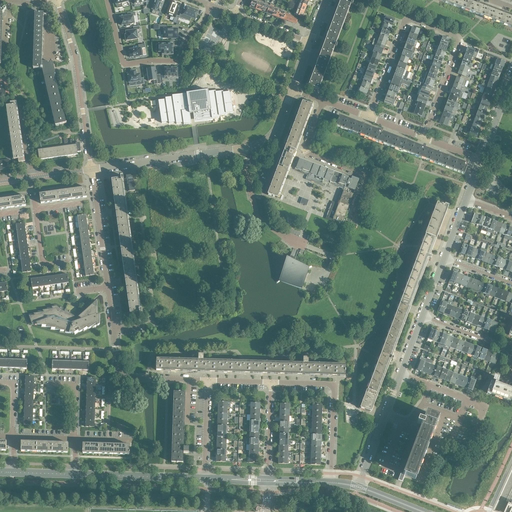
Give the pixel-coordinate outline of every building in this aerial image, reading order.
[(114,0),(116,5),(117,5),(117,8),(122,7),(121,4),(128,2),(127,0),(114,0)] [(153,0),(152,0),(151,4),(154,5),(152,10),(160,13),(159,15),(162,16),(165,9),(162,8),(164,0),(155,0),(155,1),(153,0)] [(256,10),(258,2),(259,0),(258,0),(252,0),(250,7),(256,10)] [(334,44),(349,4),(352,5),(353,3),(350,1),(350,0),(340,0),(337,9),(323,47),(309,84),(308,86),(317,90),(320,91),(321,88),(318,87),(332,51),(333,47),(336,48),(337,45),(334,44)] [(436,0),(481,17),(511,28),(511,17),(484,8),(479,5),(480,2),(477,1),(476,4),(464,0),(436,0)] [(171,1),(166,15),(174,18),(173,22),(176,24),(179,17),(176,16),(178,12),(178,11),(178,10),(179,10),(180,5),(177,3),(176,3),(175,3),(171,1)] [(261,12),(264,4),(258,2),(256,10),(261,12)] [(267,14),(270,6),(264,4),(261,12),(267,14)] [(304,12),(306,6),(299,4),(297,9),(304,12)] [(273,16),(275,8),(270,6),(267,14),(273,16)] [(195,20),(198,11),(186,7),(184,12),(181,11),(179,17),(179,18),(190,22),(191,18),(195,20)] [(278,18),(282,8),(279,8),(278,9),(275,8),(273,16),(278,18)] [(284,20),(284,19),(286,14),(287,13),(284,12),(284,10),(282,8),(278,18),(284,20)] [(302,18),(304,12),(297,9),(295,15),(298,16),(302,18)] [(134,24),(133,16),(135,16),(135,12),(127,13),(128,16),(127,16),(125,17),(120,18),(120,22),(121,22),(121,25),(125,25),(126,27),(130,26),(130,24),(134,24)] [(55,126),(66,123),(67,123),(64,123),(64,121),(53,75),(55,75),(53,63),(43,63),(45,15),(43,15),(43,14),(35,14),(33,69),(40,69),(41,69),(41,70),(42,70),(55,126)] [(298,18),(298,16),(295,15),(294,17),(286,14),(284,19),(285,19),(296,24),(298,18)] [(385,24),(384,24),(392,27),(392,26),(393,23),(394,21),(387,18),(385,24)] [(392,27),(384,24),(385,24),(383,29),(382,29),(390,32),(392,27)] [(167,30),(167,25),(159,25),(159,30),(161,30),(161,34),(164,35),(163,38),(171,38),(171,41),(176,41),(176,38),(177,38),(178,38),(178,34),(177,34),(177,30),(167,30)] [(138,39),(136,30),(140,30),(139,26),(133,27),(134,31),(126,32),(126,35),(125,35),(125,37),(124,37),(125,40),(126,40),(126,41),(138,39)] [(410,33),(417,36),(418,36),(417,36),(419,30),(420,30),(412,27),(412,28),(410,33)] [(390,33),(390,32),(382,29),(382,30),(383,30),(381,35),(380,35),(388,38),(387,38),(389,32),(390,33)] [(415,42),(417,36),(410,33),(410,34),(409,37),(408,39),(415,42)] [(450,39),(443,37),(432,33),(431,35),(439,38),(439,40),(441,41),(440,44),(447,47),(449,42),(450,41),(449,41),(450,39)] [(388,38),(380,35),(379,35),(377,40),(374,39),(373,42),(381,45),(384,47),(385,46),(384,46),(385,44),(386,44),(385,44),(387,38),(388,38)] [(417,42),(415,42),(408,39),(407,43),(406,45),(413,47),(415,48),(417,42)] [(380,48),(381,45),(373,42),(371,46),(375,47),(373,52),(373,53),(381,56),(381,55),(382,52),(383,50),(380,48)] [(173,55),(173,44),(172,44),(172,43),(168,43),(168,44),(158,44),(158,45),(156,44),(156,52),(158,52),(158,53),(162,53),(162,55),(173,55)] [(143,56),(142,48),(145,48),(144,44),(138,45),(138,49),(129,50),(130,53),(129,53),(130,58),(135,57),(135,58),(139,57),(139,56),(143,56)] [(447,47),(440,44),(440,45),(438,50),(437,50),(445,53),(447,47)] [(411,53),(413,47),(406,45),(405,45),(406,45),(405,49),(404,50),(403,50),(411,53)] [(468,48),(467,51),(466,54),(465,54),(472,57),(474,51),(475,51),(467,48),(468,48)] [(409,59),(411,53),(403,50),(403,51),(404,51),(403,54),(402,56),(401,56),(409,59)] [(445,53),(437,50),(438,50),(436,56),(435,56),(443,59),(443,58),(445,53)] [(381,56),(373,53),(374,53),(372,58),(371,58),(379,61),(380,58),(381,56)] [(498,60),(499,58),(487,53),(487,56),(497,60),(495,65),(503,68),(502,68),(504,62),(505,62),(498,60)] [(472,57),(465,54),(463,60),(471,63),(471,62),(470,62),(472,57),(473,57),(472,57)] [(443,59),(435,56),(434,55),(432,61),(434,62),(441,64),(443,59)] [(407,64),(409,59),(401,56),(402,57),(400,60),(400,62),(399,62),(406,65),(407,65),(407,64)] [(379,61),(371,58),(371,59),(372,59),(370,64),(369,64),(377,67),(379,61)] [(471,63),(463,60),(461,65),(468,68),(469,68),(468,68),(470,63),(471,63)] [(441,65),(441,64),(434,62),(432,61),(431,61),(431,63),(433,64),(431,67),(439,70),(438,70),(440,65),(441,65)] [(404,70),(406,65),(399,62),(397,68),(404,70),(405,71),(405,70),(404,70)] [(377,67),(369,64),(369,65),(367,70),(375,73),(374,73),(376,69),(376,67),(377,67)] [(468,68),(461,65),(461,66),(458,74),(461,76),(469,79),(471,76),(466,74),(468,68)] [(503,68),(495,65),(493,65),(491,70),(493,71),(500,74),(500,73),(501,70),(502,68),(503,68)] [(439,70),(431,67),(431,68),(429,73),(437,76),(436,76),(438,70),(439,70)] [(156,74),(156,71),(155,71),(155,68),(147,70),(148,81),(154,81),(154,85),(161,84),(160,75),(156,75),(156,74)] [(177,72),(177,69),(173,69),(173,68),(169,68),(169,69),(165,68),(164,71),(161,71),(162,79),(165,79),(165,77),(169,77),(172,77),(177,77),(177,74),(177,72)] [(404,70),(397,68),(395,73),(395,74),(394,76),(394,77),(406,81),(407,78),(405,77),(407,71),(404,71),(404,70)] [(375,73),(367,70),(365,76),(373,79),(373,78),(372,78),(374,75),(374,73),(375,73)] [(140,78),(140,74),(136,75),(136,71),(131,71),(131,73),(128,73),(129,83),(136,82),(136,85),(144,84),(143,78),(140,78)] [(500,74),(493,71),(491,77),(490,76),(490,77),(498,80),(498,79),(499,76),(500,74)] [(437,76),(429,73),(428,73),(426,78),(434,82),(434,81),(436,76),(437,76)] [(373,79),(365,76),(363,81),(370,84),(371,84),(370,84),(372,79),(373,79)] [(468,82),(469,79),(461,76),(460,78),(456,77),(457,77),(455,83),(454,83),(461,86),(462,86),(464,87),(466,81),(468,82)] [(406,81),(394,77),(393,79),(392,80),(393,80),(391,85),(390,85),(398,88),(399,88),(398,88),(400,83),(404,84),(406,81)] [(498,80),(490,77),(491,77),(489,82),(488,82),(484,81),(483,84),(491,87),(492,84),(496,85),(498,80)] [(434,82),(426,78),(423,84),(420,83),(419,86),(427,89),(429,90),(430,87),(432,88),(432,87),(433,85),(434,82)] [(370,84),(363,81),(361,81),(360,83),(362,84),(361,87),(368,90),(370,84)] [(459,91),(461,86),(454,83),(455,83),(453,89),(452,89),(459,91)] [(491,87),(483,84),(482,84),(481,87),(484,88),(482,93),(484,94),(492,97),(491,97),(493,91),(494,91),(494,88),(495,89),(495,88),(491,87)] [(400,89),(398,88),(390,85),(391,86),(390,89),(389,91),(388,91),(398,95),(400,89)] [(429,90),(427,89),(419,86),(418,89),(421,90),(419,96),(420,96),(428,99),(427,99),(430,94),(430,93),(428,93),(429,90)] [(368,90),(361,87),(359,87),(357,92),(358,93),(366,96),(366,95),(368,90)] [(460,92),(459,91),(452,89),(450,94),(457,97),(459,92),(460,92)] [(233,111),(232,106),(231,100),(230,94),(230,93),(230,92),(223,93),(223,92),(215,93),(215,92),(216,92),(215,91),(208,93),(208,91),(172,96),(172,97),(173,98),(165,99),(166,100),(158,101),(159,101),(159,103),(160,110),(160,116),(161,122),(162,123),(161,123),(168,122),(169,122),(169,123),(169,124),(176,123),(176,124),(183,123),(184,124),(183,124),(183,125),(191,124),(189,113),(193,112),(196,112),(197,116),(197,120),(212,121),(212,120),(212,119),(214,119),(219,118),(219,116),(222,116),(226,115),(226,114),(233,113),(233,111)] [(398,95),(388,91),(389,91),(387,97),(386,97),(394,100),(396,100),(398,95)] [(457,97),(450,94),(450,95),(450,97),(448,100),(455,103),(457,97),(457,98),(457,97)] [(492,97),(484,94),(482,100),(490,103),(489,102),(490,99),(491,97),(492,97)] [(428,99),(420,96),(420,97),(418,102),(426,105),(425,105),(426,103),(427,99),(428,99)] [(394,100),(386,97),(384,102),(384,103),(392,106),(392,105),(394,100)] [(490,103),(482,100),(480,99),(478,105),(487,109),(487,108),(488,105),(489,103),(490,103)] [(455,103),(448,100),(446,106),(453,109),(455,103)] [(18,163),(22,162),(23,162),(15,102),(10,103),(11,103),(11,106),(6,107),(7,107),(7,111),(7,112),(8,116),(8,117),(9,121),(8,121),(8,122),(9,121),(9,126),(10,131),(11,136),(10,136),(11,136),(11,141),(12,145),(12,146),(13,150),(12,150),(12,151),(13,150),(13,155),(14,160),(18,160),(19,162),(18,162),(18,163)] [(295,152),(300,138),(312,106),(302,102),(282,155),(281,155),(282,155),(278,167),(267,195),(272,197),(280,200),(282,195),(279,194),(288,170),(289,171),(293,160),(294,160),(294,159),(293,159),(294,156),(295,157),(295,156),(294,156),(296,152),(295,152)] [(426,105),(418,102),(416,108),(424,111),(423,110),(425,105),(426,105)] [(487,109),(478,105),(477,105),(475,110),(485,114),(487,109)] [(453,109),(446,106),(444,112),(443,112),(451,114),(453,109)] [(423,111),(424,111),(416,108),(414,107),(412,113),(421,117),(421,116),(422,114),(423,111)] [(485,114),(475,110),(473,116),(475,117),(483,120),(485,114)] [(451,115),(451,114),(443,112),(444,112),(442,117),(441,117),(448,120),(450,115),(451,115)] [(449,120),(448,120),(441,117),(441,118),(442,118),(440,123),(439,123),(447,126),(446,126),(448,120),(449,121),(449,120)] [(483,120),(475,117),(476,117),(474,123),(473,123),(481,126),(481,125),(483,120)] [(339,118),(336,127),(464,175),(467,166),(468,163),(465,162),(464,165),(424,150),(426,147),(423,146),(422,149),(382,134),(383,131),(380,130),(374,128),(373,131),(339,118)] [(481,126),(473,123),(474,123),(472,129),(471,128),(471,129),(479,131),(478,131),(480,128),(480,126),(481,126)] [(466,134),(477,137),(476,137),(478,131),(479,132),(479,131),(471,129),(468,128),(466,134)] [(70,146),(71,156),(71,155),(77,155),(78,155),(77,152),(79,152),(78,143),(76,144),(76,145),(70,146)] [(359,180),(351,177),(349,176),(300,158),(299,158),(296,166),(295,166),(294,169),(295,169),(309,174),(308,178),(329,186),(330,182),(331,182),(335,183),(335,184),(337,185),(337,184),(338,185),(338,184),(343,186),(343,187),(347,188),(355,191),(355,190),(358,180),(359,180)] [(0,170),(3,170),(4,170),(10,169),(9,159),(8,159),(2,160),(0,160),(0,170)] [(139,314),(142,313),(141,309),(140,309),(122,182),(123,181),(123,182),(124,181),(127,181),(127,185),(128,192),(135,191),(133,175),(132,175),(123,177),(123,176),(120,176),(121,177),(115,177),(115,179),(111,180),(130,314),(134,313),(134,315),(139,314)] [(86,188),(82,188),(70,190),(72,199),(87,197),(86,188)] [(72,199),(70,190),(55,192),(56,202),(72,199)] [(347,212),(348,209),(349,209),(351,205),(349,205),(350,202),(352,202),(354,198),(352,197),(353,195),(353,194),(347,192),(343,190),(343,192),(343,193),(341,198),(341,200),(340,200),(338,205),(339,205),(333,203),(328,218),(335,221),(335,220),(342,223),(343,223),(344,223),(346,219),(344,219),(345,216),(347,217),(348,212),(347,212)] [(56,202),(55,192),(39,194),(41,204),(56,202)] [(26,206),(25,196),(9,198),(10,208),(26,206)] [(0,209),(10,208),(9,198),(0,199),(0,209)] [(302,198),(300,204),(307,206),(309,200),(302,198)] [(379,356),(360,408),(370,412),(371,412),(391,363),(390,361),(392,361),(394,358),(392,358),(410,309),(428,260),(430,260),(431,257),(428,256),(431,252),(447,207),(437,203),(418,252),(420,253),(419,256),(417,255),(380,354),(382,354),(381,357),(379,356)] [(477,225),(480,216),(474,214),(473,218),(472,218),(472,219),(471,223),(477,225)] [(482,227),(485,218),(480,216),(477,225),(482,227)] [(488,229),(491,220),(485,218),(482,227),(488,229)] [(494,231),(497,223),(491,220),(488,229),(494,231)] [(499,233),(502,225),(497,223),(494,231),(499,233)] [(505,235),(508,227),(502,225),(499,233),(505,235)] [(465,255),(468,247),(463,245),(461,248),(461,249),(459,253),(465,255)] [(471,258),(474,249),(468,247),(465,255),(471,258)] [(476,260),(480,251),(474,249),(471,258),(476,260)] [(482,262),(485,253),(480,251),(476,260),(482,262)] [(488,264),(491,255),(485,253),(482,262),(488,264)] [(493,266),(497,257),(491,255),(488,264),(493,266)] [(499,268),(502,259),(497,257),(493,266),(499,268)] [(294,260),(290,258),(289,261),(288,260),(280,280),(276,282),(277,283),(280,281),(300,289),(306,273),(308,268),(312,267),(311,266),(308,268),(293,262),(294,260)] [(505,270),(508,262),(508,260),(506,259),(505,260),(502,259),(499,268),(505,270)] [(455,283),(458,274),(452,272),(451,276),(450,277),(451,277),(449,281),(455,283)] [(460,285),(464,276),(458,274),(455,283),(460,285)] [(466,287),(469,278),(464,276),(460,285),(466,287)] [(472,289),(475,281),(469,278),(466,287),(472,289)] [(477,293),(477,291),(481,283),(475,281),(472,289),(471,291),(477,293)] [(483,293),(486,285),(481,283),(477,291),(483,293)] [(488,297),(489,296),(492,287),(486,285),(483,293),(486,294),(485,296),(488,297)] [(494,298),(498,289),(492,287),(489,296),(494,298)] [(500,300),(503,291),(498,289),(494,298),(500,300)] [(505,302),(509,293),(503,291),(500,300),(505,302)] [(79,317),(74,314),(73,316),(65,310),(64,312),(57,306),(52,307),(52,309),(43,310),(43,312),(34,314),(34,316),(29,316),(32,325),(34,324),(35,325),(47,326),(46,328),(56,329),(56,331),(65,331),(65,333),(74,334),(78,331),(79,333),(87,328),(88,329),(96,324),(97,326),(100,325),(100,315),(97,316),(97,301),(79,317)] [(443,314),(447,304),(441,302),(440,306),(439,307),(437,312),(438,312),(438,311),(443,313),(443,314)] [(449,316),(452,306),(452,307),(447,305),(447,304),(443,314),(449,316)] [(454,318),(458,308),(458,309),(453,307),(453,306),(452,306),(449,316),(454,318)] [(460,321),(464,311),(458,309),(458,308),(454,318),(455,318),(460,320),(460,321)] [(466,323),(469,313),(464,311),(460,321),(460,320),(466,322),(465,323),(466,323)] [(471,325),(475,315),(469,313),(470,313),(469,313),(466,323),(466,322),(471,324),(471,325)] [(477,327),(481,317),(475,315),(471,325),(472,324),(477,326),(477,327)] [(483,329),(486,319),(481,317),(477,327),(477,326),(483,328),(482,329),(483,329)] [(488,330),(492,321),(487,319),(486,319),(483,329),(483,328),(488,330),(488,331),(488,330)] [(492,321),(488,330),(494,333),(498,323),(497,323),(492,321)] [(433,342),(437,332),(436,332),(431,330),(431,329),(427,339),(428,339),(433,341),(433,342)] [(439,344),(442,334),(437,332),(433,342),(433,341),(439,343),(438,344),(439,344)] [(444,346),(448,336),(442,334),(439,344),(439,343),(444,346)] [(450,348),(453,338),(448,336),(444,346),(450,348)] [(455,350),(459,340),(459,341),(454,339),(454,338),(453,338),(450,348),(455,350)] [(461,352),(465,342),(465,343),(461,341),(459,341),(459,340),(455,350),(456,350),(461,352)] [(467,354),(470,344),(470,345),(467,343),(465,343),(465,342),(461,352),(467,354),(466,354),(467,354)] [(472,356),(476,346),(476,347),(470,345),(471,344),(470,344),(467,354),(472,356)] [(478,359),(482,348),(481,349),(476,347),(476,346),(472,356),(478,358),(478,359)] [(483,361),(487,351),(482,349),(482,348),(478,359),(478,358),(483,360),(483,361)] [(489,363),(493,353),(487,351),(483,361),(484,361),(484,360),(489,362),(489,363)] [(493,353),(489,363),(495,365),(499,355),(498,355),(493,353)] [(198,355),(198,360),(156,359),(156,371),(156,370),(161,370),(161,371),(162,371),(162,370),(170,370),(170,371),(170,370),(187,371),(187,372),(188,372),(188,371),(197,371),(197,370),(200,370),(200,371),(200,370),(205,370),(205,372),(205,371),(222,372),(222,373),(223,373),(223,372),(240,372),(240,373),(240,372),(257,373),(257,374),(258,374),(258,373),(275,373),(275,374),(275,373),(292,374),(292,375),(292,374),(302,374),(305,374),(310,374),(310,375),(327,375),(327,376),(327,375),(345,376),(345,377),(345,365),(308,364),(308,358),(308,359),(303,358),(303,364),(203,360),(203,355),(199,355),(198,355)] [(421,372),(425,362),(425,363),(419,361),(420,360),(419,360),(416,370),(421,372)] [(427,374),(431,364),(430,365),(425,363),(425,362),(421,372),(422,372),(427,374)] [(433,377),(436,367),(431,365),(431,364),(427,374),(433,376),(433,377)] [(438,379),(442,369),(436,367),(433,377),(433,376),(438,378),(438,379)] [(444,381),(448,371),(447,371),(442,369),(438,379),(439,378),(444,380),(444,381)] [(450,383),(453,373),(448,371),(444,381),(444,380),(450,382),(449,383),(450,383)] [(455,385),(459,375),(458,375),(453,373),(450,383),(450,382),(455,384),(455,385)] [(461,387),(464,377),(459,375),(455,385),(456,384),(461,386),(461,387)] [(466,389),(470,379),(470,380),(464,378),(465,377),(464,377),(461,387),(467,389),(466,389)] [(470,379),(466,389),(467,389),(472,391),(476,381),(475,382),(470,380),(470,379)] [(491,382),(487,393),(510,402),(511,397),(511,388),(497,383),(495,382),(494,383),(491,382)] [(189,448),(184,448),(185,393),(174,392),(174,393),(175,393),(174,410),(173,410),(174,410),(173,427),(172,427),(172,428),(173,428),(173,445),(172,445),(173,445),(172,462),(171,462),(171,463),(183,463),(183,453),(189,453),(189,448)] [(415,479),(431,439),(438,417),(427,413),(424,422),(418,419),(417,423),(421,425),(403,475),(415,479)] [(36,452),(37,442),(21,442),(21,451),(36,452)] [(52,452),(52,443),(37,442),(36,452),(52,452)] [(68,453),(68,447),(68,443),(52,443),(52,452),(68,453)] [(98,454),(98,444),(83,444),(82,453),(98,454)] [(114,454),(114,445),(98,444),(98,454),(114,454)] [(130,445),(120,445),(114,445),(114,454),(129,455),(130,445)]
